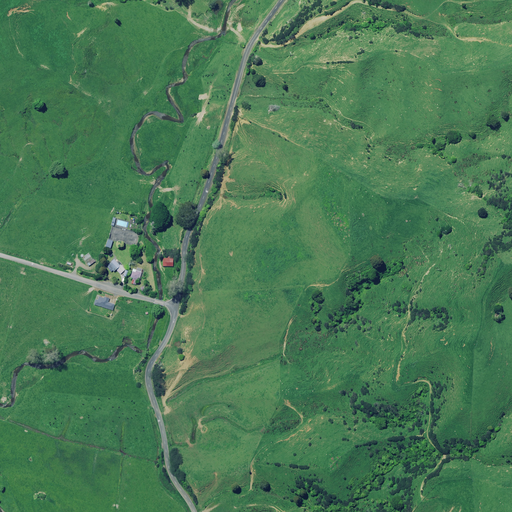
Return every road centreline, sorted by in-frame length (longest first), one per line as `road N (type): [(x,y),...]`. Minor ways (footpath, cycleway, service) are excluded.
road 1 (unclassified): [(281,0),(245,57),(185,243),(176,306)]
road 2 (unclassified): [(191,511),(167,474),(148,375),(176,306)]
road 3 (unclassified): [(0,254),(176,306)]
